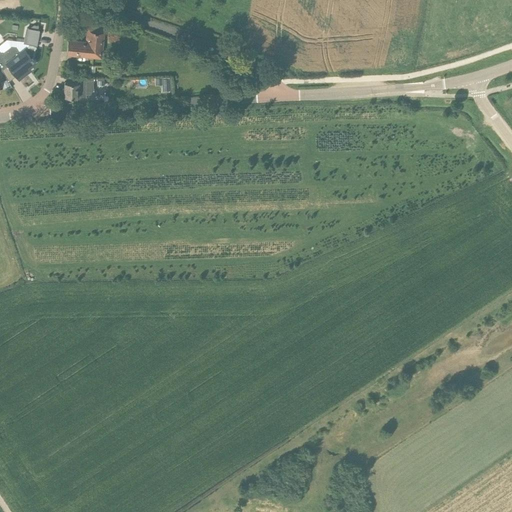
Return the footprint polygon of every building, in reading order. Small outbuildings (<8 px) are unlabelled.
[(108,34),(108,23),(100,22),(88,22),(87,42),(68,41),(67,53),(100,57),(102,34),(108,34)] [(38,31),(39,26),(34,25),(30,28),(26,28),(23,42),(36,45),(39,31),(38,31)] [(19,53),(15,47),(11,47),(3,53),(0,52),(0,66),(2,70),(8,65),(19,79),(25,74),(23,71),(35,62),(24,49),(19,53)] [(93,94),(94,78),(83,78),(83,83),(79,83),(79,82),(64,82),(64,96),(86,96),(86,94),(93,94)] [(1,82),(3,88),(10,86),(7,80),(1,82)]
